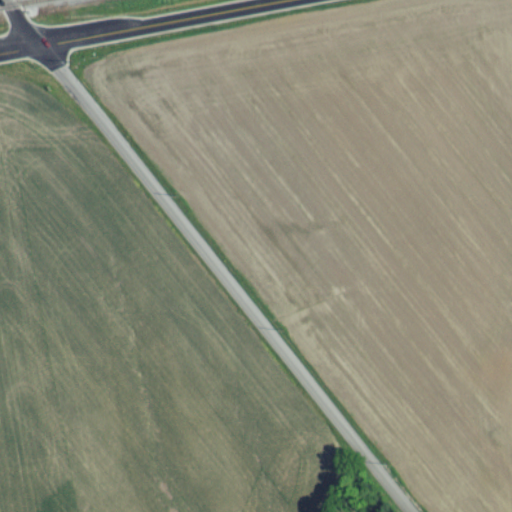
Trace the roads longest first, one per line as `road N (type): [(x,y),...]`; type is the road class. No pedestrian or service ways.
road 1 (residential): [(404,511),(184,232)]
road 2 (secondary): [(323,0),(0,59)]
road 3 (residential): [(184,232),(35,52)]
